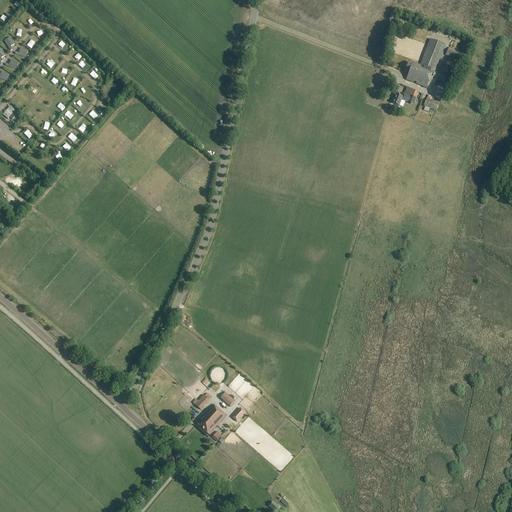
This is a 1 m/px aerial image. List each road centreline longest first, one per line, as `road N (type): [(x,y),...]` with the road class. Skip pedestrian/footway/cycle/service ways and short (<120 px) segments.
road 1 (tertiary): [(117,403),(152,354),(208,233),(257,0)]
road 2 (tertiary): [(117,403),(0,297)]
